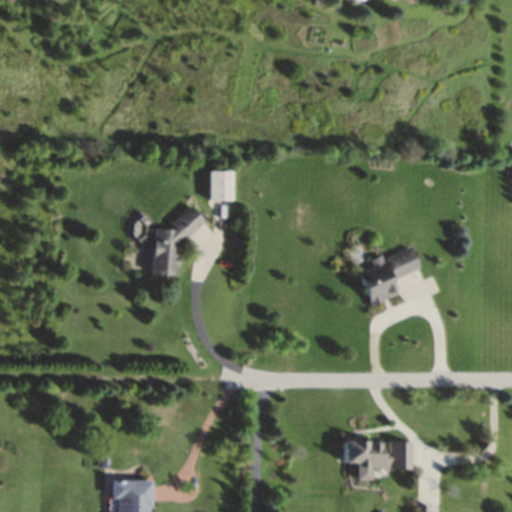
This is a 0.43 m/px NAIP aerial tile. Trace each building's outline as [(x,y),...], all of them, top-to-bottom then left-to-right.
[(208,199),(231,199),(231,170),(208,170),(208,199)] [(169,229),(152,228),(151,274),(176,275),(178,234),(197,235),(198,214),(169,213),(169,229)] [(399,293),(393,278),(418,269),(410,246),(368,261),(370,267),(357,272),(368,304),(399,293)] [(410,469),(411,441),(342,439),(342,463),(356,464),(356,478),(385,479),(385,469),(410,469)] [(111,499),(114,499),(113,511),(149,511),(150,480),(110,480),(111,499)]
